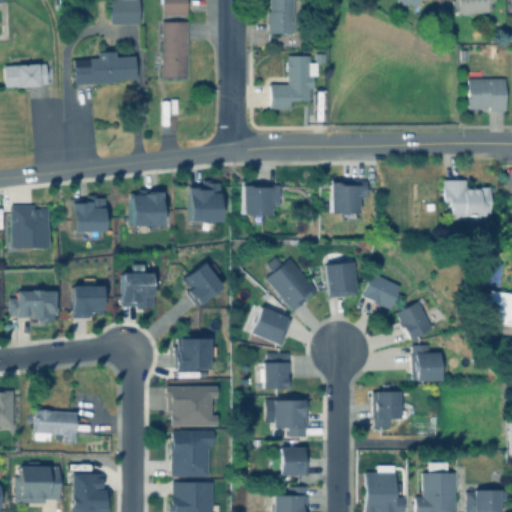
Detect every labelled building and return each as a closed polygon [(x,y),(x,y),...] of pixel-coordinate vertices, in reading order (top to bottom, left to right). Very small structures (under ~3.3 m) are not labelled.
[(134,0),(134,22),(106,22),(106,0),(134,0)] [(182,0),(182,12),(158,12),(158,0),(182,0)] [(290,0),(290,31),(263,31),(263,9),(266,9),(266,0),(290,0)] [(396,0),(412,9),(416,0),(396,0)] [(484,0),(485,10),(469,11),(469,13),(455,13),(455,8),(449,9),(449,2),(454,2),(453,0),(484,0)] [(183,19),(183,76),(158,76),(158,19),(183,19)] [(296,43),(283,44),(283,36),(296,36),(296,43)] [(109,50),(110,56),(129,55),(130,77),(111,78),(111,81),(70,83),(68,58),(93,56),(92,50),(109,50)] [(321,50),(321,59),(313,59),(313,72),(309,72),(309,85),(306,85),(306,97),(286,97),(286,105),(265,105),(265,80),(284,80),(284,52),(306,52),(306,59),(311,59),(311,50),(321,50)] [(33,82),(33,84),(11,85),(11,84),(0,84),(0,63),(41,61),(42,82),(33,82)] [(479,71),(479,76),(501,76),(501,109),(485,109),(485,105),(475,105),(475,107),(463,107),(463,76),(464,76),(464,71),(466,69),(476,69),(479,71)] [(363,179),(363,195),(354,195),(354,203),(357,203),(357,208),(354,208),(354,210),(352,209),(352,216),(337,216),(337,211),(336,209),(324,209),(325,176),(354,177),(354,178),(363,179)] [(463,184),(468,184),(468,183),(486,183),(486,188),(488,188),(488,193),(486,193),(486,213),(480,213),(480,216),(448,216),(448,203),(445,203),(445,199),(440,199),(440,176),(463,176),(463,184)] [(217,179),(216,192),(215,192),(215,218),(184,217),(185,184),(197,184),(197,186),(200,186),(200,178),(208,178),(208,179),(217,179)] [(251,184),(260,185),(261,182),(275,183),(275,204),(265,203),(265,212),(258,211),(258,220),(249,220),(250,213),(248,211),(237,211),(238,183),(251,183),(251,184)] [(125,192),(125,224),(156,225),(157,192),(125,192)] [(99,196),(87,197),(87,201),(67,201),(67,231),(99,230),(99,196)] [(29,205),(34,206),(34,205),(43,205),(42,244),(5,243),(6,202),(29,202),(29,205)] [(272,253),(278,261),(286,254),(313,287),(289,307),(262,275),(270,268),(263,260),(272,253)] [(498,258),(494,283),(469,279),(473,254),(498,258)] [(338,256),(341,258),(349,257),(352,291),(325,294),(325,288),(323,288),(320,260),(332,259),(334,256),(338,256)] [(197,259),(201,264),(203,262),(204,264),(209,260),(216,268),(209,274),(216,283),(193,303),(181,289),(187,284),(186,283),(184,284),(178,277),(180,275),(179,274),(197,259)] [(139,269),(146,269),(146,290),(148,290),(148,303),(140,302),(140,305),(132,305),(132,302),(117,302),(117,298),(115,298),(115,269),(128,269),(128,262),(139,262),(139,269)] [(396,283),(385,306),(369,299),(370,298),(357,292),(368,269),(396,283)] [(90,275),(90,282),(96,282),(97,309),(89,310),(89,308),(84,308),(84,314),(67,314),(67,310),(66,310),(65,282),(81,282),(80,275),(90,275)] [(511,324),(498,322),(498,319),(473,315),(478,285),(511,290),(511,324)] [(36,286),(36,287),(49,287),(49,309),(50,309),(50,318),(34,318),(34,315),(25,315),(25,313),(12,314),(12,312),(4,312),(4,295),(10,295),(10,287),(25,287),(25,286),(36,286)] [(417,303),(422,312),(429,309),(433,319),(426,322),(428,325),(405,336),(391,309),(421,294),(424,299),(417,303)] [(287,317),(277,342),(246,329),(257,302),(282,313),(281,314),(287,317)] [(202,334),(203,343),(212,343),(212,354),(203,354),(203,365),(170,365),(170,351),(169,351),(169,344),(172,344),(172,334),(202,334)] [(435,349),(436,377),(407,378),(407,350),(408,350),(408,341),(425,341),(425,349),(435,349)] [(284,350),(284,359),(285,359),(285,385),(258,385),(258,379),(253,379),(253,360),(258,360),(258,359),(263,359),(263,350),(284,350)] [(212,382),(212,394),(206,394),(206,412),(212,412),(212,422),(167,423),(167,411),(167,408),(162,408),(162,394),(161,394),(161,383),(212,382)] [(395,387),(395,415),(387,415),(387,424),(370,424),(370,415),(368,415),(368,389),(371,388),(395,387)] [(0,426),(8,427),(9,390),(0,389),(0,426)] [(291,392),(291,396),(299,396),(299,397),(303,397),(303,424),(301,424),(301,433),(285,433),(285,424),(268,424),(268,418),(263,418),(263,396),(270,396),(270,392),(291,392)] [(70,409),(68,440),(56,439),(56,437),(50,436),(51,430),(45,430),(44,438),(28,437),(29,428),(28,428),(29,406),(70,409)] [(209,428),(209,442),(204,442),(204,472),(167,473),(167,452),(165,452),(165,439),(167,439),(167,428),(209,428)] [(289,441),(289,444),(303,444),(303,472),(275,472),(275,444),(284,444),(284,441),(289,441)] [(34,458),(34,463),(55,463),(55,495),(41,495),(41,499),(10,499),(10,473),(13,473),(13,462),(24,463),(24,458),(34,458)] [(444,459),(444,469),(451,469),(451,511),(411,511),(411,494),(418,494),(418,469),(425,469),(425,459),(444,459)] [(391,462),(391,470),(391,469),(391,494),(400,494),(400,510),(392,510),(392,511),(376,511),(376,510),(372,510),(372,511),(361,511),(361,469),(373,469),(373,462),(391,462)] [(101,511),(101,473),(67,472),(66,510),(101,511)] [(208,478),(209,509),(210,509),(210,511),(169,511),(169,509),(163,509),(163,499),(165,499),(165,492),(168,492),(168,479),(208,478)] [(300,483),(300,493),(302,493),(302,511),(268,511),(268,508),(267,508),(267,502),(268,502),(268,492),(284,492),(284,483),(300,483)] [(497,487),(497,511),(472,511),(461,511),(461,489),(470,489),(470,487),(497,487)]
